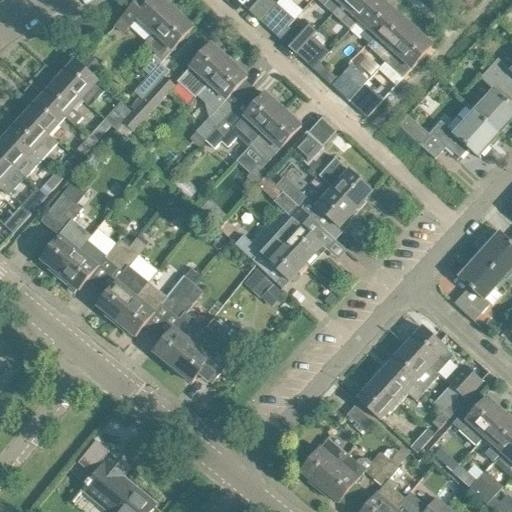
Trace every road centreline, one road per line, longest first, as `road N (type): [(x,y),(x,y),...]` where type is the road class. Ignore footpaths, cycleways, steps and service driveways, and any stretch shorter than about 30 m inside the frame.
road 1 (residential): [(460,228),(212,0)]
road 2 (residential): [(234,481),(408,287)]
road 3 (tertiary): [(234,481),(88,362)]
road 4 (residential): [(88,362),(0,472)]
road 5 (residential): [(511,380),(408,287)]
